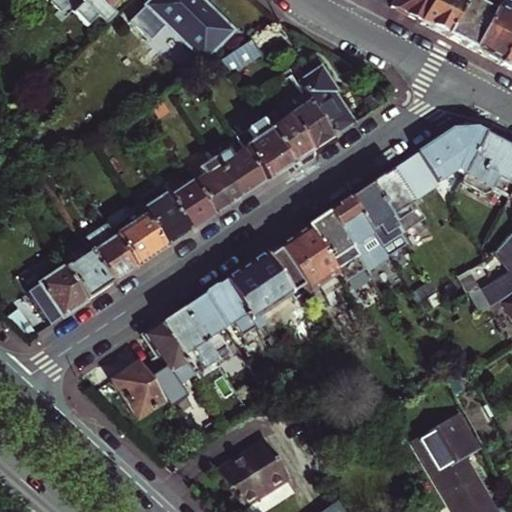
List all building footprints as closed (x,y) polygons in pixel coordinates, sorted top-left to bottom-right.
[(100,29),(109,20),(102,12),(114,0),(71,0),(78,6),(68,17),(81,31),(92,20),(100,29)] [(153,0),(147,6),(203,61),(232,32),(199,0),(153,0)] [(394,0),(391,7),(420,22),(430,0),(394,0)] [(447,36),(465,0),(430,0),(420,22),(447,36)] [(473,49),(497,0),(465,0),(447,36),(473,49)] [(500,63),(511,40),(511,0),(497,0),(473,49),(500,63)] [(511,68),(511,40),(500,63),(511,68)] [(261,55),(252,41),(221,62),(230,76),(261,55)] [(280,75),(284,81),(290,77),(302,95),(330,137),(351,124),(331,94),(333,92),(314,64),(302,72),(296,64),(280,75)] [(330,137),(302,95),(294,100),(299,108),(286,116),(288,118),(309,151),(330,137)] [(120,128),(127,137),(152,121),(145,111),(120,128)] [(288,118),(267,132),(288,165),(309,151),(288,118)] [(288,165),(267,132),(260,122),(235,138),(241,148),(263,182),(288,165)] [(450,131),(389,172),(410,203),(438,186),(441,190),(449,185),(446,180),(459,172),(466,175),(488,133),(479,129),(450,131)] [(466,175),(463,183),(486,195),(494,191),(495,189),(511,197),(511,194),(511,146),(488,133),(466,175)] [(263,182),(241,148),(230,156),(225,148),(212,158),(238,198),(263,182)] [(238,198),(212,158),(197,167),(202,175),(192,182),(213,215),(238,198)] [(410,203),(389,172),(368,186),(401,233),(421,219),(410,203)] [(213,215),(192,182),(191,181),(166,197),(189,231),(213,215)] [(347,199),(388,258),(409,245),(401,233),(368,186),(347,199)] [(189,231),(166,197),(164,193),(145,206),(142,202),(136,206),(143,217),(164,248),(189,231)] [(367,273),(388,258),(347,199),(327,213),(363,267),(367,273)] [(342,282),(363,267),(327,213),(306,227),(342,282)] [(164,248),(143,217),(114,237),(134,268),(164,248)] [(134,268),(114,237),(111,232),(107,226),(82,242),(86,248),(110,284),(134,268)] [(278,246),(307,290),(310,294),(325,283),(332,292),(344,284),(342,282),(306,227),(278,246)] [(511,235),(496,251),(508,271),(483,290),(493,307),(502,300),(511,292),(511,235)] [(278,246),(265,254),(291,293),(295,299),(307,290),(278,246)] [(110,284),(86,248),(61,264),(64,268),(87,301),(110,284)] [(291,293),(265,254),(222,283),(252,327),(259,323),(255,317),(291,293)] [(471,270),(480,285),(494,275),(485,260),(471,270)] [(79,306),(87,301),(64,268),(26,293),(48,327),(79,306)] [(202,296),(225,331),(234,325),(247,344),(258,336),(252,327),(222,283),(202,296)] [(511,292),(502,300),(493,307),(506,327),(511,323),(511,292)] [(217,336),(225,331),(202,296),(180,310),(216,364),(230,355),(217,336)] [(206,372),(216,364),(180,310),(159,324),(182,359),(192,352),(206,372)] [(160,371),(148,379),(165,405),(183,392),(180,387),(194,377),(182,359),(159,324),(142,336),(158,359),(154,362),(160,371)] [(138,422),(165,405),(148,379),(138,365),(111,383),(138,422)] [(376,418),(391,441),(403,433),(390,410),(388,411),(376,418)] [(477,449),(456,415),(415,441),(458,511),(499,511),(465,456),(477,449)] [(260,442),(216,475),(242,511),(286,479),(260,442)]
